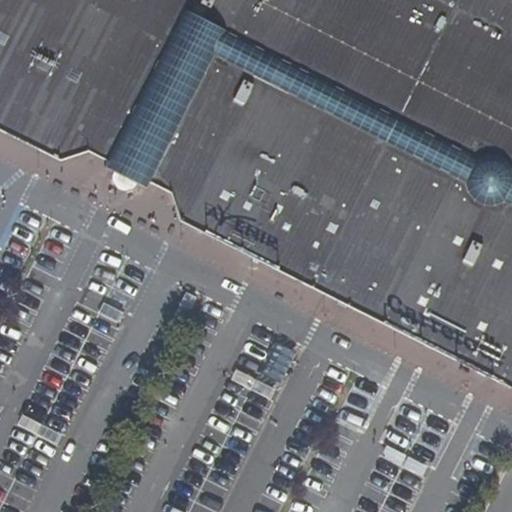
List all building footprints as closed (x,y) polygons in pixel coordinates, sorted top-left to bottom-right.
[(511,0),(0,0),(0,131),(57,161),(58,161),(84,151),(105,161),(100,168),(105,170),(110,172),(113,175),(116,178),(120,180),(123,182),(128,183),(132,183),(134,183),(140,187),(144,190),(148,184),(166,193),(176,222),(511,393),(511,0)] [(104,295),(84,285),(72,309),(91,319),(112,329),(124,305),(104,295)] [(254,372),(235,362),(224,385),(242,394),(263,405),(275,383),(254,372)] [(44,425),(24,415),(19,425),(39,435),(59,445),(64,435),(44,425)] [(404,449),(385,439),(374,461),(394,472),(413,481),(424,459),(404,449)]
